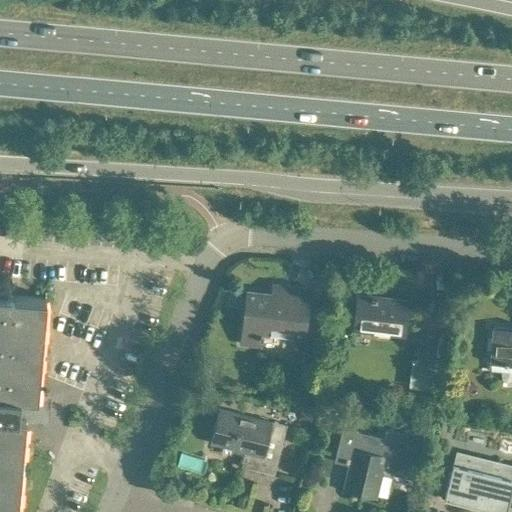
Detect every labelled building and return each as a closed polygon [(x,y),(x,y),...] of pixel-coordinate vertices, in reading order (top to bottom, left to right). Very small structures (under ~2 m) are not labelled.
[(3,213),(2,224),(5,224),(4,236),(16,237),(18,213),(3,212),(3,213)] [(18,213),(16,237),(28,238),(30,214),(18,213)] [(30,214),(28,238),(40,239),(42,215),(30,214)] [(42,215),(40,239),(52,240),(54,216),(42,215)] [(54,216),(52,240),(64,241),(66,217),(54,216)] [(66,217),(64,241),(76,242),(78,218),(66,217)] [(78,218),(76,242),(88,243),(90,219),(78,218)] [(90,219),(88,243),(100,244),(102,220),(90,219)] [(102,220),(100,244),(112,245),(114,221),(102,220)] [(114,221),(112,245),(124,246),(126,222),(114,221)] [(126,222),(124,246),(136,247),(138,223),(126,222)] [(138,223),(136,247),(148,248),(150,224),(138,223)] [(150,224),(148,248),(160,249),(162,225),(150,224)] [(162,225),(160,249),(172,250),(174,226),(162,225)] [(174,226),(172,250),(184,251),(186,228),(186,227),(174,226)] [(16,511),(23,440),(25,416),(40,417),(42,395),(37,395),(46,291),(45,290),(45,297),(0,292),(0,274),(0,271),(0,511),(16,511)] [(310,289),(287,287),(286,296),(247,292),(241,344),(261,346),(262,332),(297,336),(295,349),(303,350),(310,289)] [(358,295),(354,328),(404,334),(407,300),(358,295)] [(511,328),(491,327),(489,363),(511,364),(511,328)] [(422,334),(418,361),(432,363),(435,336),(422,334)] [(210,441),(210,442),(244,451),(240,467),(242,467),(243,461),(274,469),(272,475),(274,475),(284,434),(268,430),(270,422),(218,409),(218,410),(223,412),(220,424),(214,422),(213,428),(219,430),(216,442),(210,441)] [(342,427),(334,461),(335,462),(337,455),(350,458),(342,492),(355,495),(356,493),(376,498),(383,469),(390,471),(390,473),(413,478),(424,432),(404,427),(403,431),(387,427),(384,438),(342,427)] [(452,463),(444,498),(489,509),(491,504),(507,508),(510,492),(511,492),(511,463),(472,454),(469,467),(452,463)]
